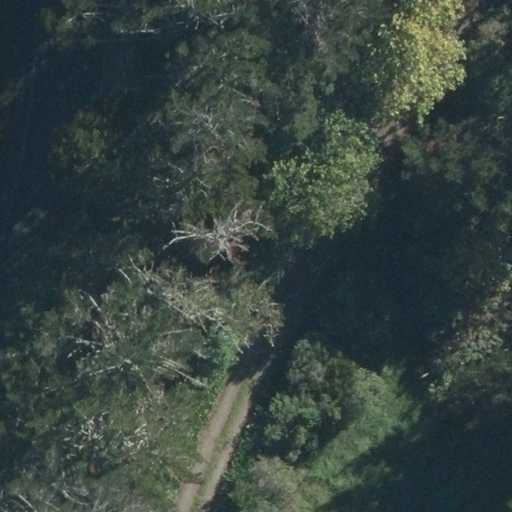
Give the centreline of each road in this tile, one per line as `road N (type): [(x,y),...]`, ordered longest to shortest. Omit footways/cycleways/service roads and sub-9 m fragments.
road 1 (track): [(198,511),(234,416),(448,0)]
road 2 (unclassified): [(0,177),(24,0)]
